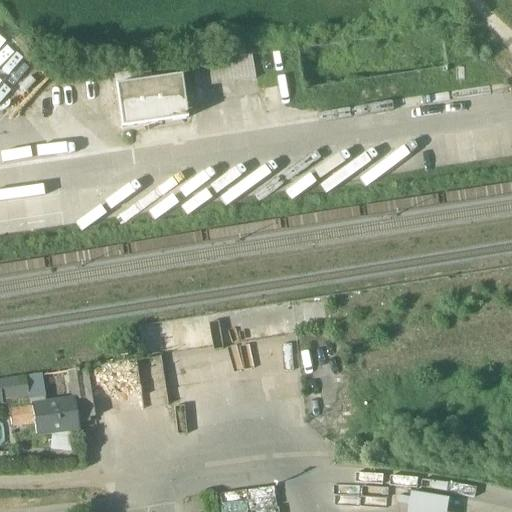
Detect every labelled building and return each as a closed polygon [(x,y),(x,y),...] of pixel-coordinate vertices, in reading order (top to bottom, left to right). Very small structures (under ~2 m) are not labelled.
[(251,56),(191,66),(195,90),(255,80),(251,56)] [(181,78),(116,87),(122,130),(187,120),(186,111),(191,110),(189,96),(184,97),(181,78)] [(146,417),(167,414),(160,357),(149,359),(151,373),(142,374),(144,386),(157,385),(157,392),(143,394),(146,417)] [(85,395),(81,372),(69,374),(72,397),(85,395)] [(36,373),(0,378),(0,403),(13,402),(12,397),(39,393),(36,373)] [(502,404),(502,406),(502,408),(503,409),(505,410),(507,411),(509,410),(510,409),(511,407),(511,405),(511,404),(510,402),(509,401),(507,401),(505,401),(503,402),(502,404)] [(74,403),(31,409),(33,425),(35,436),(78,430),(74,403)] [(31,409),(8,413),(10,428),(33,425),(31,409)] [(446,511),(448,501),(410,495),(409,500),(397,498),(395,506),(408,508),(407,511),(446,511)]
